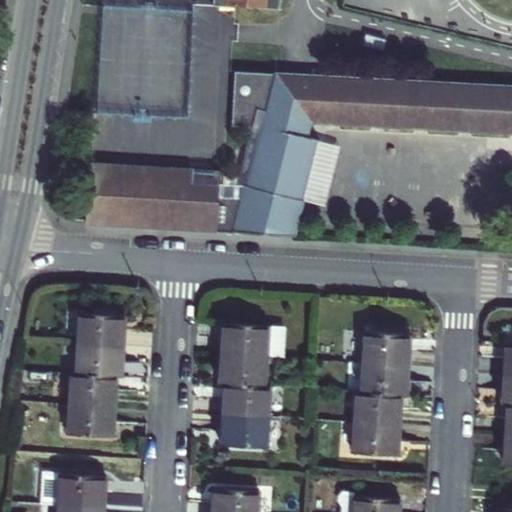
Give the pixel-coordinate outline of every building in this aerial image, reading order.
[(213,0),(213,6),(280,10),(280,0),(213,0)] [(88,164),(85,223),(230,232),(291,235),(301,198),(316,140),(309,138),(312,124),(511,135),(511,88),(235,71),(232,127),(248,127),(237,175),(218,174),(218,171),(88,164)] [(316,140),(301,198),(322,204),(337,146),(316,140)] [(78,344),(122,346),(124,316),(80,314),(78,344)] [(217,353),(264,356),(265,325),(219,323),(217,353)] [(265,325),(264,356),(279,357),(280,326),(265,325)] [(358,361),(403,364),(405,333),(360,331),(358,361)] [(511,341),(505,341),(503,372),(511,372),(511,341)] [(76,374),(115,375),(120,376),(122,346),(78,344),(76,374)] [(216,383),(221,383),(262,386),(264,356),(217,353),(216,383)] [(401,394),(403,364),(358,361),(357,391),(397,393),(401,394)] [(501,402),(506,402),(511,402),(511,372),(503,372),(501,402)] [(113,406),(115,375),(76,374),(71,373),(69,403),(113,406)] [(220,413),(265,416),(266,386),(262,386),(221,383),(220,413)] [(397,393),(357,391),(352,391),(350,421),(396,423),(397,393)] [(111,437),(113,406),(69,403),(66,433),(111,437)] [(265,416),(220,413),(219,445),(262,448),(265,416)] [(396,423),(350,421),(348,453),(394,454),(396,423)] [(511,461),(511,432),(504,432),(502,461),(511,461)] [(58,505),(59,474),(48,473),(46,504),(58,505)] [(58,505),(103,506),(105,476),(59,474),(58,505)] [(210,488),(208,511),(254,511),(256,490),(210,488)] [(352,494),(350,511),(394,511),(395,497),(352,494)]
